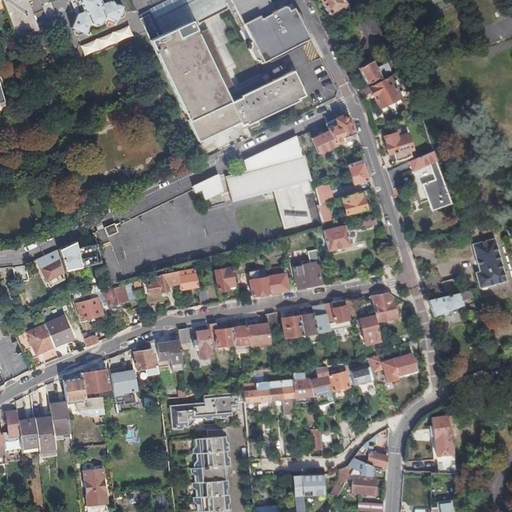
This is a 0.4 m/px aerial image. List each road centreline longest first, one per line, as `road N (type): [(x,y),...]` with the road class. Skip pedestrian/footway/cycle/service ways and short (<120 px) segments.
road 1 (residential): [(411,280),(352,103),(22,257),(0,259)]
road 2 (residential): [(0,398),(158,325),(411,280)]
road 3 (residential): [(391,511),(401,425),(438,396)]
